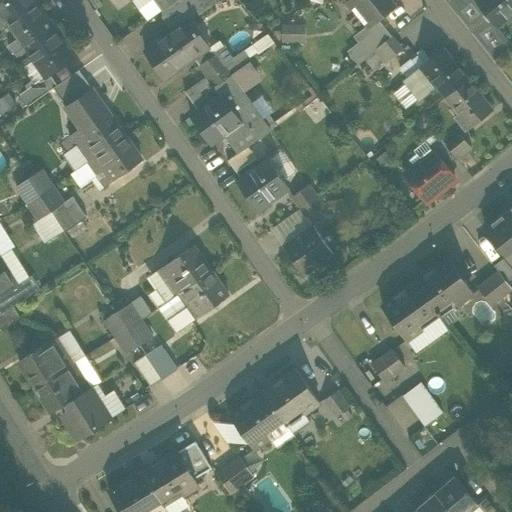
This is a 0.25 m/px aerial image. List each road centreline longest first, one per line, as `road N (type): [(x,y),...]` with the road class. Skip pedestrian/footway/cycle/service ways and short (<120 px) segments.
road 1 (residential): [(79,0),(304,322)]
road 2 (residential): [(55,491),(304,322)]
road 3 (residential): [(304,322),(511,159)]
road 4 (residential): [(304,322),(420,468)]
road 5 (residential): [(431,0),(511,104)]
